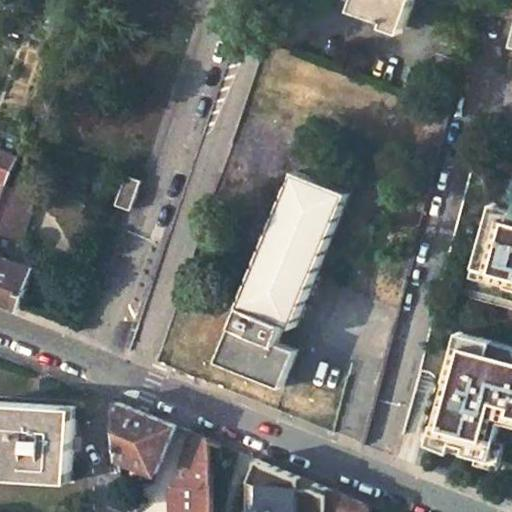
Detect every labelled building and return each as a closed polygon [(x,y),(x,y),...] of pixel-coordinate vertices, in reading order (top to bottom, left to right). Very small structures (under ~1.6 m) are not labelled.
[(356,0),(354,8),(405,26),(414,0),(356,0)] [(0,148),(0,180),(13,185),(23,157),(0,148)] [(279,343),(287,324),(296,328),(350,194),(295,172),(241,307),(243,307),(235,327),(233,326),(220,359),(286,385),(300,351),(279,343)] [(146,181),(130,175),(121,205),(135,210),(146,181)] [(13,185),(0,180),(0,219),(12,188),(13,185)] [(40,199),(12,188),(0,219),(0,229),(25,238),(40,199)] [(511,212),(491,207),(474,270),(509,279),(507,288),(511,289),(511,362),(489,357),(492,345),(457,336),(444,384),(452,386),(441,429),(433,427),(428,447),(450,456),(451,453),(452,446),(465,450),(463,456),(483,462),(488,445),(495,447),(501,425),(511,427),(511,212)] [(0,299),(23,309),(38,267),(0,253),(0,299)] [(509,279),(474,270),(472,279),(507,288),(509,279)] [(511,350),(492,345),(489,357),(511,362),(511,350)] [(441,429),(452,386),(444,384),(433,427),(441,429)] [(76,409),(0,402),(0,479),(70,485),(76,409)] [(177,427),(121,404),(121,461),(158,475),(177,427)] [(210,440),(192,433),(173,492),(173,511),(210,511),(210,468),(210,461),(210,440)] [(220,444),(210,440),(210,461),(220,461),(220,444)] [(488,445),(483,462),(491,464),(495,447),(488,445)] [(463,456),(465,450),(452,446),(451,453),(463,456)] [(332,511),(332,490),(261,461),(253,481),(264,486),(264,509),(253,509),(253,511),(332,511)] [(264,509),(264,486),(253,481),(253,509),(264,509)] [(372,511),(372,507),(332,490),(332,511),(372,511)]
